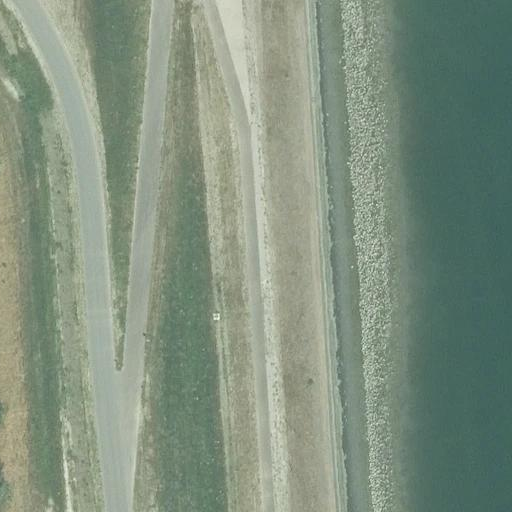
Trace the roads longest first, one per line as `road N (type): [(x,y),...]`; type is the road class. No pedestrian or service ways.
road 1 (unclassified): [(267,511),(243,161),(215,0)]
road 2 (tertiary): [(111,429),(77,111),(20,0)]
road 3 (unclassified): [(111,429),(126,422),(138,356),(161,0)]
